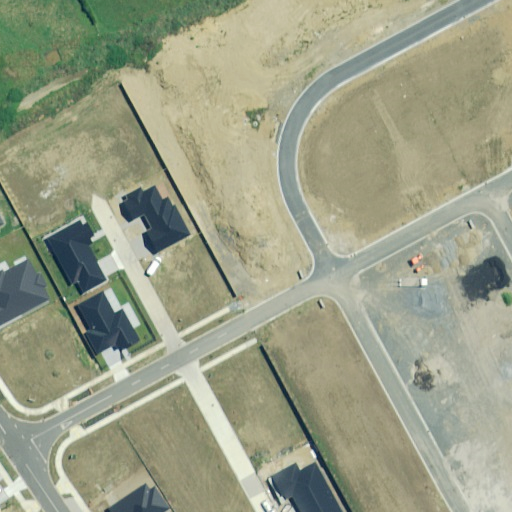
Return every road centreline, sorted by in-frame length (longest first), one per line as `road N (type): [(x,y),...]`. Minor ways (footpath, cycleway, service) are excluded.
road 1 (residential): [(332,279),(287,183),(289,142),(303,109),(332,80),(481,0)]
road 2 (residential): [(463,511),(332,279)]
road 3 (residential): [(332,279),(511,184)]
road 4 (residential): [(14,447),(185,356)]
road 5 (residential): [(185,356),(269,511)]
road 6 (residential): [(185,356),(332,279)]
